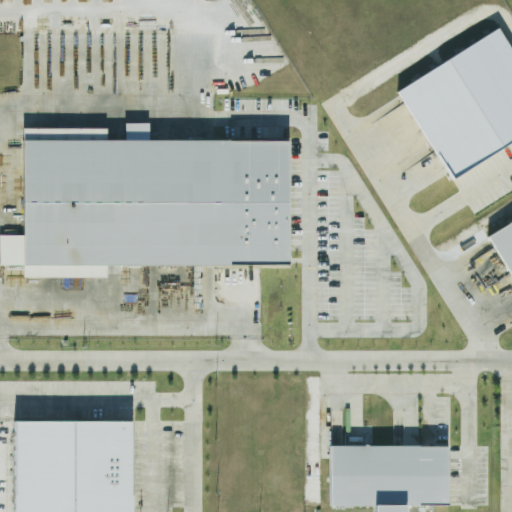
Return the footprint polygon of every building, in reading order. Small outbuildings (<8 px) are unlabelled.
[(436,159),(445,154),(457,177),(511,146),(511,39),(507,31),(399,90),(436,159)] [(14,142),(291,142),(291,263),(14,263),(14,142)] [(511,279),(486,237),(511,220),(511,279)] [(4,511),(4,427),(128,426),(128,511),(4,511)] [(328,447),(444,446),(445,504),(329,505),(328,447)]
